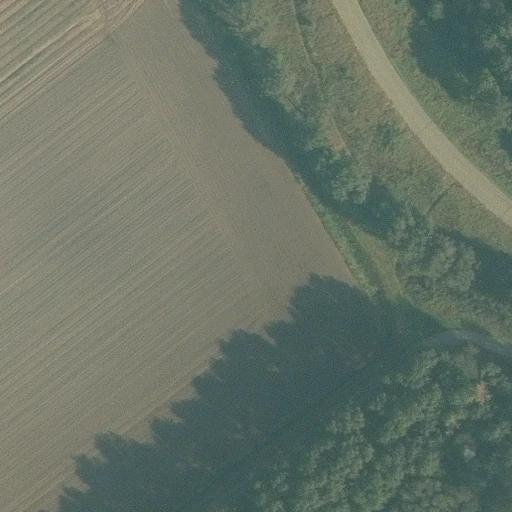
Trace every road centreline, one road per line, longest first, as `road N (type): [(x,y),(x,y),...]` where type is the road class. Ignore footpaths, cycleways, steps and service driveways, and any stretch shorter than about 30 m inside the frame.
road 1 (unclassified): [(511,216),(458,172),(405,110),(342,0)]
road 2 (track): [(407,356),(211,511)]
